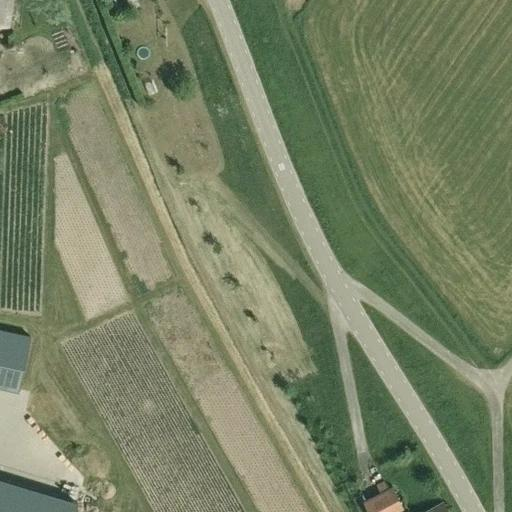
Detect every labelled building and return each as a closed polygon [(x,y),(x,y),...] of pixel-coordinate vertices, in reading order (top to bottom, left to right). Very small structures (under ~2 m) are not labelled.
[(0,0),(0,27),(9,29),(12,0),(0,0)] [(0,385),(19,389),(30,336),(0,329),(0,385)] [(0,420),(0,436),(6,438),(8,421),(0,420)] [(73,511),(77,502),(0,479),(0,511),(73,511)] [(372,511),(395,511),(403,508),(393,488),(367,500),(372,511)] [(448,511),(444,503),(426,511),(448,511)]
